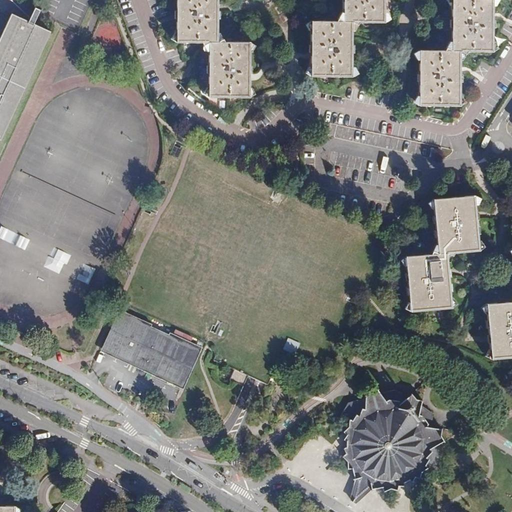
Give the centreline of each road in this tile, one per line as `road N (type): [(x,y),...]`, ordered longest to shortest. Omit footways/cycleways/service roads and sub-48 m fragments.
road 1 (residential): [(511,49),(456,130),(314,101),(250,139),(174,94),(139,0)]
road 2 (secondary): [(244,511),(121,439),(0,383)]
road 3 (secondary): [(0,404),(122,461)]
